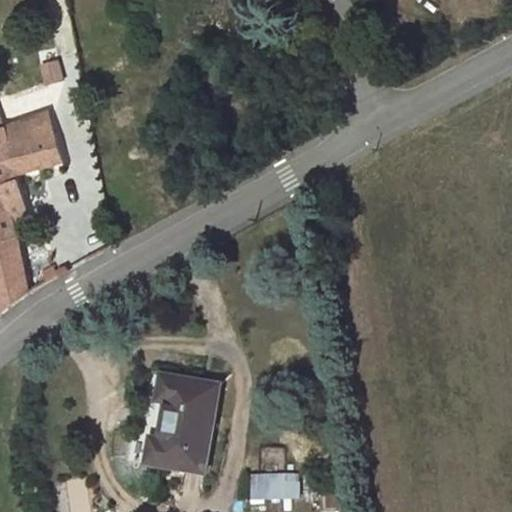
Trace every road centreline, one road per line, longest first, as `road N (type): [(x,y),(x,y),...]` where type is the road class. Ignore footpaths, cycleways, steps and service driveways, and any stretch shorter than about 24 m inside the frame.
road 1 (unclassified): [(0,353),(91,285),(372,126)]
road 2 (unclassified): [(372,126),(511,55)]
road 3 (unclassified): [(339,0),(349,77),(372,126)]
